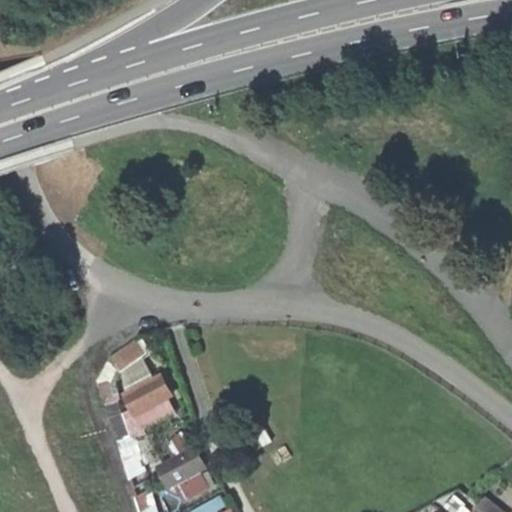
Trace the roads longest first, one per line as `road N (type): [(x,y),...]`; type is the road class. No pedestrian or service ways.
road 1 (trunk): [(0,146),(243,71),(511,12)]
road 2 (unclassified): [(290,303),(150,294),(83,261),(52,219),(0,90)]
road 3 (trunk): [(379,0),(82,84)]
road 4 (unclassified): [(319,172),(413,226),(511,328)]
road 5 (unclassified): [(290,303),(381,323),(511,408)]
road 6 (track): [(83,347),(26,409),(74,511)]
road 7 (trunk): [(207,0),(82,84)]
road 8 (unclassified): [(319,172),(290,303)]
